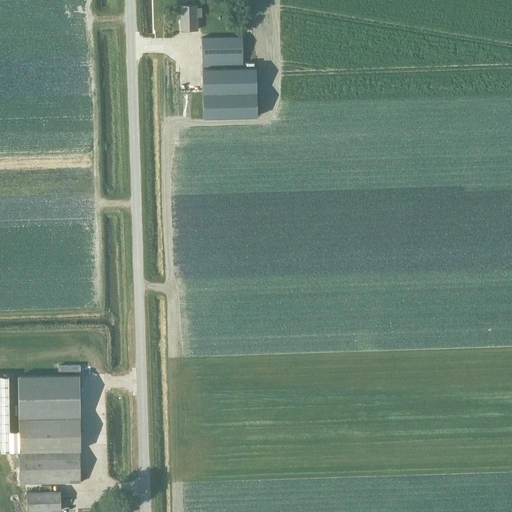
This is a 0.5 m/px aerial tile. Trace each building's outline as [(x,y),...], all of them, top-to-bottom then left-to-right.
[(197,17),(202,17),(202,8),(196,8),(196,5),(181,5),(181,30),(197,30),(197,17)] [(243,63),(242,36),(202,37),(203,67),(242,66),(242,69),(202,70),(204,118),(256,118),(255,62),(243,63)] [(79,374),(66,375),(18,376),(18,418),(19,429),(19,448),(19,451),(14,451),(14,465),(19,465),(20,484),(80,482),(80,450),(79,374)] [(8,376),(0,375),(0,448),(19,448),(19,429),(9,429),(8,376)] [(52,511),(61,511),(60,490),(26,491),(27,511),(43,511),(52,511)]
